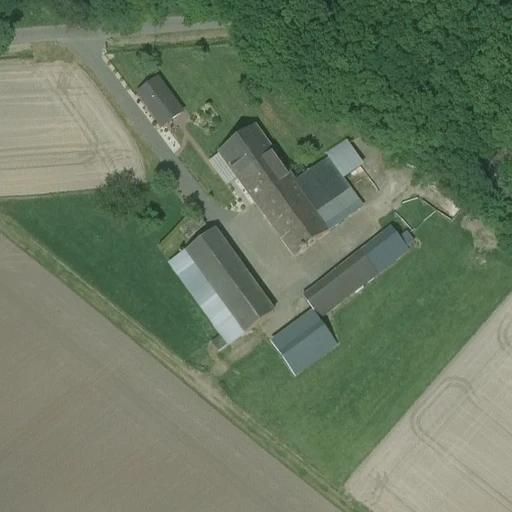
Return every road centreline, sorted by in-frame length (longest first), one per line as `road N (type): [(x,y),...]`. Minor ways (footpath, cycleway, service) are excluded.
road 1 (track): [(0,225),(353,511)]
road 2 (residential): [(0,39),(238,21),(355,0)]
